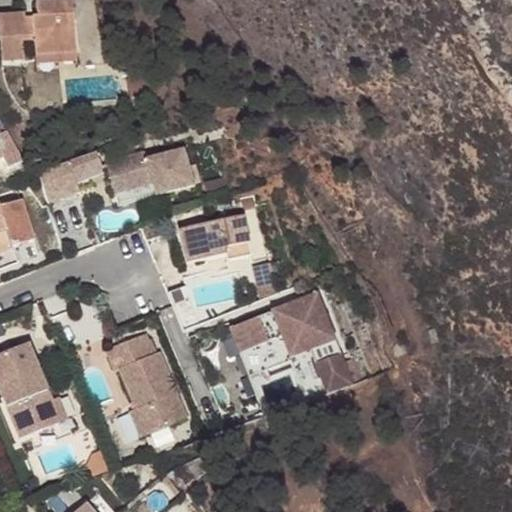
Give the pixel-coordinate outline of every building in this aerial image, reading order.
[(42,25),(34,26),(33,20),(32,12),(5,16),(9,42),(10,63),(35,61),(32,40),(42,39),(45,54),(86,50),(80,0),(44,4),(46,18),(41,19),(42,25)] [(0,43),(9,42),(5,16),(0,16),(0,43)] [(87,62),(86,50),(45,54),(46,65),(87,62)] [(132,73),(134,101),(150,99),(147,72),(132,73)] [(0,168),(22,157),(12,139),(0,116),(0,168)] [(25,132),(12,139),(22,157),(0,168),(0,180),(2,184),(41,163),(25,132)] [(149,153),(109,165),(118,196),(155,185),(159,197),(198,186),(187,151),(151,161),(149,153)] [(40,176),(52,206),(83,194),(71,164),(40,176)] [(0,248),(1,251),(36,240),(23,200),(2,206),(0,201),(0,248)] [(236,212),(176,237),(189,268),(226,253),(229,259),(252,249),(236,212)] [(312,397),(357,380),(321,290),(234,325),(253,372),(295,355),(312,397)] [(193,417),(165,350),(160,353),(151,332),(112,349),(121,371),(125,369),(142,408),(135,411),(146,437),(153,433),(176,424),(193,417)] [(0,352),(0,356),(30,432),(69,417),(61,395),(57,397),(53,387),(57,385),(38,338),(0,352)] [(68,393),(61,395),(69,417),(77,414),(68,393)] [(176,424),(153,433),(158,445),(181,436),(176,424)]
